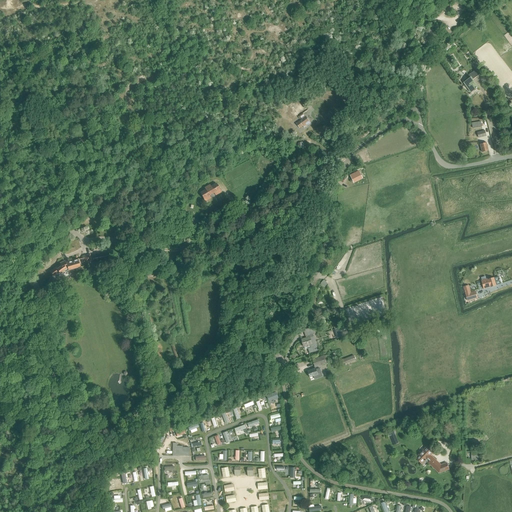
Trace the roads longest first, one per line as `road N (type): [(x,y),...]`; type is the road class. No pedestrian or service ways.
road 1 (unclassified): [(401,119),(352,152),(333,183),(329,243),(281,342),(281,375)]
road 2 (unknown): [(87,241),(189,246),(345,164)]
